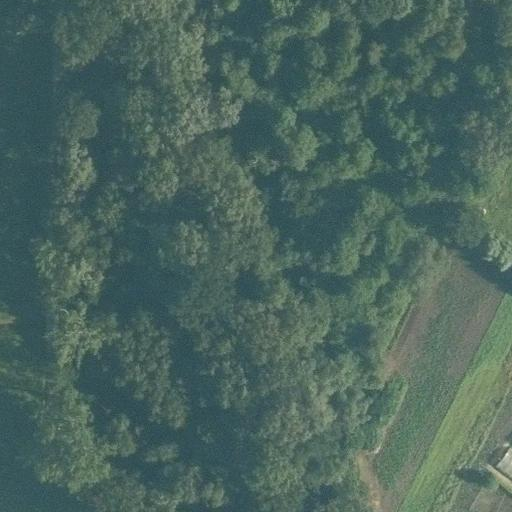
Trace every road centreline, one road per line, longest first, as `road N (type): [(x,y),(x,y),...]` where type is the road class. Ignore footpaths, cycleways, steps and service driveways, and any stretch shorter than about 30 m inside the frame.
road 1 (track): [(131,0),(324,511)]
road 2 (track): [(112,511),(51,436),(61,0)]
